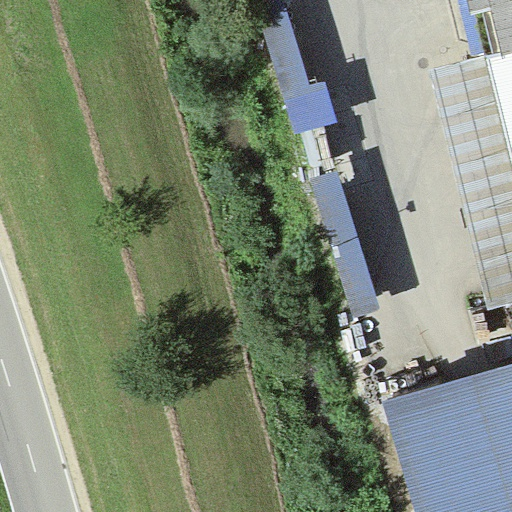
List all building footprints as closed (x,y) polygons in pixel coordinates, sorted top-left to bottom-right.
[(260,0),(259,1),(298,133),(339,121),(327,80),(313,85),(288,0),(260,0)] [(511,0),(467,0),(470,14),(476,12),(487,55),(511,158),(511,0)] [(430,69),(487,306),(511,300),(511,158),(487,55),(430,69)] [(337,170),(309,179),(352,317),(380,309),(337,170)] [(511,511),(511,364),(388,399),(419,511),(511,511)]
